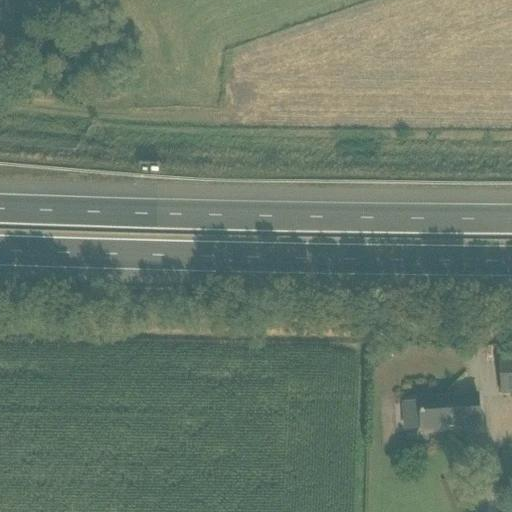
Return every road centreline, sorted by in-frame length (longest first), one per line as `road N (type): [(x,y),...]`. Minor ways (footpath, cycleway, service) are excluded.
road 1 (motorway): [(511,219),(0,210)]
road 2 (motorway): [(0,252),(511,260)]
